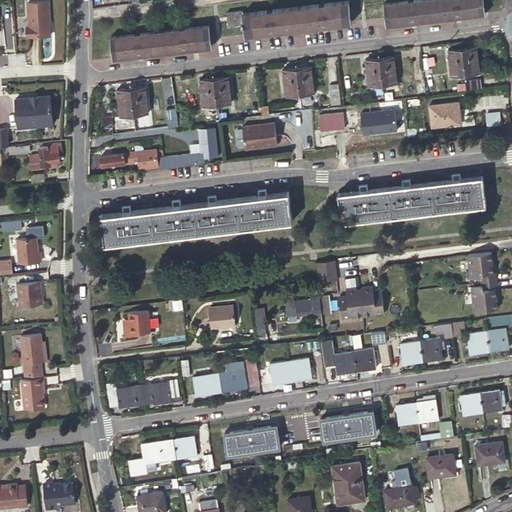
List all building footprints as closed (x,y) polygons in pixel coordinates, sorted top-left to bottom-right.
[(244,8),(228,10),(229,25),(245,22),(247,34),(352,21),(348,0),(342,0),(244,12),(244,8)] [(483,0),(411,0),(385,3),(388,24),(485,12),(483,0)] [(48,1),(28,2),(29,25),(26,25),(27,36),(50,34),(48,1)] [(209,24),(112,36),(115,57),(212,45),(209,24)] [(466,74),(480,72),(477,45),(462,47),(466,74)] [(452,75),(466,74),(462,47),(449,48),(452,75)] [(383,83),(396,82),(394,55),(380,57),(383,83)] [(369,85),(383,83),(380,57),(366,58),(369,85)] [(300,93),(314,92),(311,65),(297,67),(300,93)] [(287,95),(300,93),(297,67),(283,68),(287,95)] [(217,103),(231,101),(228,75),(214,76),(217,103)] [(437,75),(426,77),(428,93),(439,92),(437,75)] [(202,105),(217,103),(214,76),(199,78),(202,105)] [(481,78),(466,79),(467,88),(482,87),(481,78)] [(339,83),(330,84),(332,104),(341,103),(339,83)] [(134,113),(149,111),(145,85),(131,86),(134,113)] [(120,115),(134,113),(131,86),(116,88),(120,115)] [(52,95),(17,99),(20,128),(55,124),(52,95)] [(459,101),(430,105),(432,126),(457,123),(457,118),(461,117),(459,101)] [(269,104),(260,105),(262,113),(270,112),(269,104)] [(344,111),(320,114),(322,130),(346,127),(344,111)] [(502,125),(501,111),(486,112),(487,126),(502,125)] [(243,126),(246,148),(278,144),(275,122),(243,126)] [(0,128),(0,147),(8,146),(9,146),(6,128),(0,128)] [(57,142),(48,143),(48,147),(39,147),(40,154),(41,164),(41,165),(51,164),(51,162),(59,161),(59,155),(64,154),(63,142),(57,142)] [(9,154),(10,153),(30,151),(29,145),(13,146),(9,146),(8,146),(9,154)] [(101,155),(103,165),(140,160),(141,167),(159,164),(157,147),(101,155)] [(160,169),(164,168),(206,163),(205,152),(159,158),(160,169)] [(368,183),(361,184),(361,190),(340,193),(343,221),(487,203),(484,175),(461,177),(461,172),(453,172),(454,178),(412,184),(411,178),(403,179),(404,185),(369,189),(368,183)] [(131,204),(123,205),(124,211),(102,214),(106,243),(292,220),(289,192),(267,194),(266,188),(258,189),(259,195),(217,200),(216,194),(208,195),(209,201),(182,204),(181,198),(172,199),(173,205),(131,210),(131,204)] [(37,237),(17,239),(19,262),(41,261),(41,252),(38,252),(37,237)] [(491,253),(467,256),(468,263),(470,280),(481,279),(482,287),(472,289),(475,313),(498,308),(495,289),(497,288),(495,272),(493,273),(491,253)] [(5,260),(0,260),(0,272),(13,272),(12,262),(5,262),(5,260)] [(336,260),(318,261),(319,282),(337,282),(336,260)] [(40,281),(18,283),(20,305),(44,303),(43,294),(42,294),(40,281)] [(348,295),(340,296),(342,317),(352,316),(352,317),(363,316),(375,315),(375,314),(384,313),(382,291),(374,292),(370,293),(370,286),(364,287),(361,289),(357,287),(351,288),(352,294),(348,295)] [(309,298),(286,301),(289,316),(290,315),(290,321),(298,319),(297,314),(322,312),(321,296),(312,297),(313,300),(309,301),(309,298)] [(233,303),(209,307),(211,327),(236,324),(233,303)] [(147,308),(126,310),(127,316),(129,333),(149,330),(147,308)] [(263,308),(254,309),(257,334),(265,333),(263,308)] [(511,317),(511,314),(499,316),(500,326),(487,328),(490,349),(509,346),(506,326),(511,324),(511,317)] [(464,320),(452,321),(453,334),(462,333),(461,326),(465,325),(464,320)] [(452,321),(435,323),(436,332),(444,331),(445,337),(454,335),(453,334),(452,321)] [(466,331),(469,352),(490,349),(487,328),(466,331)] [(372,331),(373,342),(386,340),(385,329),(372,331)] [(41,333),(21,335),(24,363),(41,361),(44,361),(42,342),(41,333)] [(420,339),(421,347),(423,359),(433,357),(438,356),(443,356),(442,348),(441,340),(440,336),(420,339)] [(333,338),(322,340),(326,365),(336,363),(337,372),(357,369),(354,349),(335,352),(333,338)] [(423,359),(421,347),(420,339),(401,342),(404,362),(423,359)] [(357,369),(377,365),(374,346),(354,349),(357,369)] [(292,378),(312,375),(309,356),(289,359),(292,378)] [(272,382),(292,378),(289,359),(269,362),(272,382)] [(219,370),(222,389),(248,385),(244,360),(226,363),(227,369),(219,370)] [(24,363),(26,378),(43,376),(41,361),(24,363)] [(211,374),(193,377),(196,393),(222,389),(219,370),(211,371),(211,374)] [(26,378),(22,378),(25,409),(45,406),(43,392),(44,392),(43,376),(26,378)] [(150,380),(142,381),(145,400),(146,400),(154,399),(154,402),(165,400),(165,398),(172,396),(171,395),(179,393),(177,376),(168,377),(168,379),(151,382),(150,380)] [(145,400),(142,381),(134,383),(134,386),(117,388),(117,385),(108,386),(110,400),(119,399),(120,404),(119,404),(119,405),(145,400)] [(484,410),(504,407),(504,406),(501,388),(501,387),(481,390),(484,410)] [(464,414),(484,410),(481,390),(460,393),(464,414)] [(420,421),(440,418),(436,398),(418,401),(417,401),(420,421)] [(400,424),(420,421),(417,401),(396,404),(400,424)] [(373,409),(321,417),(325,439),(377,431),(373,409)] [(503,427),(511,426),(510,414),(502,414),(503,427)] [(455,434),(452,419),(442,421),(440,423),(441,432),(422,435),(423,438),(431,437),(455,434)] [(277,424),(225,432),(228,453),(280,445),(277,424)] [(388,429),(391,443),(410,440),(408,427),(396,428),(396,427),(388,429)] [(179,457),(199,454),(195,434),(175,437),(179,457)] [(179,457),(175,437),(143,442),(145,455),(140,456),(131,457),(133,472),(147,470),(146,461),(179,457)] [(502,440),(475,443),(478,463),(505,460),(502,440)] [(453,452),(426,456),(429,476),(456,472),(453,452)] [(358,460),(330,464),(336,503),(364,499),(358,460)] [(299,466),(287,468),(288,477),(300,475),(299,466)] [(51,479),(41,480),(44,506),(53,505),(53,501),(72,499),(70,479),(58,480),(51,481),(51,479)] [(412,488),(411,484),(404,486),(403,480),(396,482),(397,487),(383,490),(387,508),(415,503),(413,498),(418,497),(416,487),(412,488)] [(7,483),(8,486),(0,486),(0,507),(19,505),(19,506),(28,505),(25,484),(17,484),(17,482),(7,483)] [(142,493),(138,493),(140,511),(158,511),(167,511),(164,490),(150,492),(142,493)] [(313,511),(310,494),(287,497),(289,511),(313,511)] [(219,511),(218,498),(200,501),(201,510),(197,511),(219,511)]
